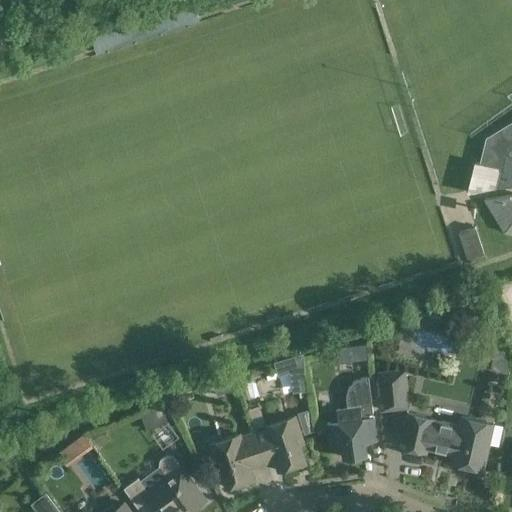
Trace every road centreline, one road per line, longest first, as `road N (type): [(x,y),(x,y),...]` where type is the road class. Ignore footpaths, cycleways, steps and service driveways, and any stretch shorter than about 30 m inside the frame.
road 1 (residential): [(209,56),(222,148),(260,202),(308,206),(437,167)]
road 2 (residential): [(0,67),(209,56)]
road 3 (residential): [(511,72),(348,0)]
road 4 (residential): [(209,56),(285,45),(337,0)]
road 5 (residential): [(406,511),(376,499),(273,511)]
